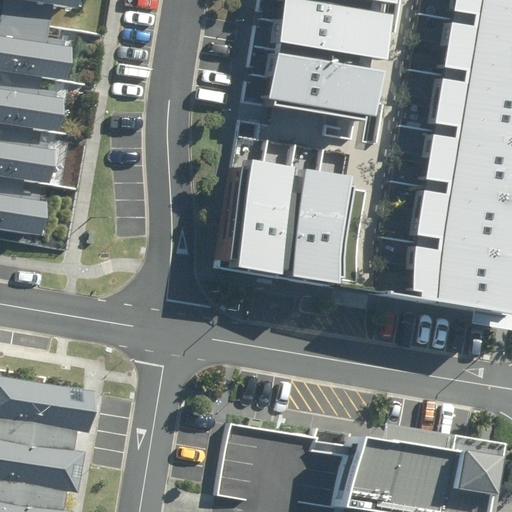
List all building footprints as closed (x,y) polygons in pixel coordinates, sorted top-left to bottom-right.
[(0,0),(0,227),(34,232),(70,0),(0,0)] [(237,0),(215,0),(203,81),(224,85),(237,0)] [(391,14),(308,0),(280,0),(273,42),(384,60),(391,14)] [(411,249),(403,295),(511,312),(511,0),(455,0),(454,8),(476,12),(473,29),(454,26),(447,66),(467,69),(463,89),(440,85),(434,118),(457,122),(453,140),(426,136),(419,181),(442,185),(442,190),(420,187),(412,233),(439,238),(437,253),(411,249)] [(385,70),(272,50),(263,100),(376,120),(385,70)] [(294,168),(247,160),(227,270),(274,278),(294,168)] [(350,175),(301,167),(284,277),(334,284),(350,175)] [(0,511),(57,511),(78,388),(0,374),(0,511)] [(335,511),(487,511),(492,485),(497,454),(349,430),(335,511)]
